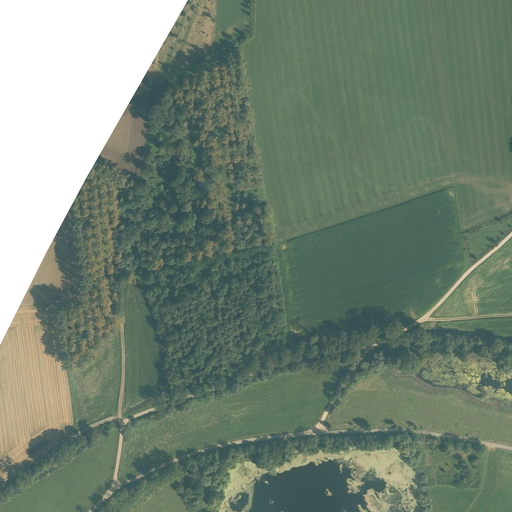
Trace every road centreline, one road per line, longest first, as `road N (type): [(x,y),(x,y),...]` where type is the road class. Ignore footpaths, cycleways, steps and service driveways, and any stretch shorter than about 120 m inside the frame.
road 1 (unclassified): [(91,511),(126,482),(245,440),(396,430),(511,448)]
road 2 (track): [(115,489),(122,421),(284,360),(351,344),(369,348)]
road 3 (track): [(316,432),(369,348),(422,320),(511,233)]
road 4 (track): [(122,421),(121,329),(85,302)]
road 5 (track): [(119,418),(85,429),(0,484)]
